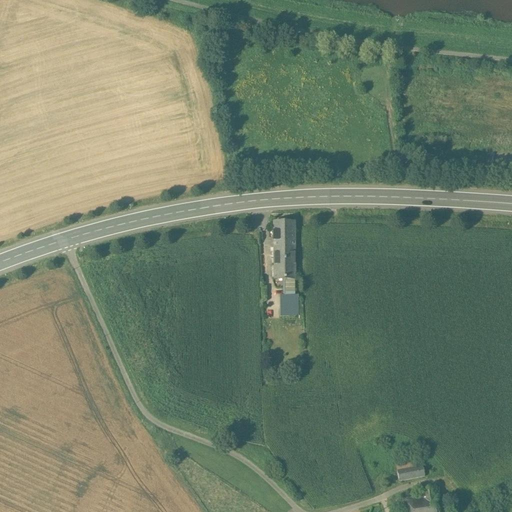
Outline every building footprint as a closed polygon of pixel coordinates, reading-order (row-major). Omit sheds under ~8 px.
[(294,223),(273,223),(274,242),(294,242),(294,223)] [(294,242),(274,242),(274,281),(294,281),(294,242)] [(295,318),(294,297),(279,297),(280,318),(295,318)] [(422,468),(396,473),(398,483),(399,483),(399,482),(424,478),(422,468)] [(435,489),(420,491),(421,498),(396,502),(397,511),(407,509),(406,511),(413,511),(438,510),(435,489)]
